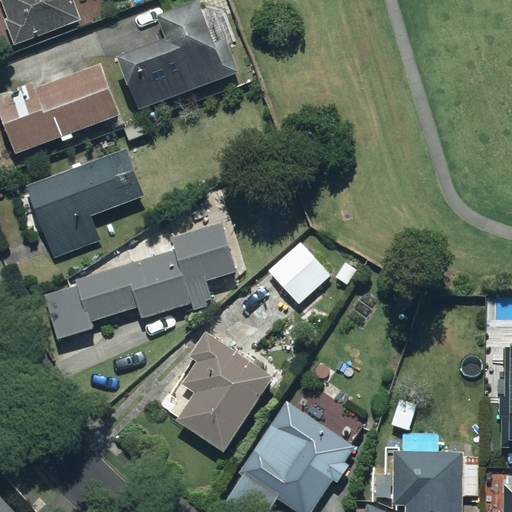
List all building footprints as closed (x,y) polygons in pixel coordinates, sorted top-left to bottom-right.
[(0,0),(0,7),(16,52),(89,25),(80,0),(0,0)] [(124,60),(144,110),(241,73),(212,0),(205,0),(160,17),(170,43),(124,60)] [(102,60),(0,98),(0,111),(18,159),(124,120),(102,60)] [(134,147),(34,184),(62,259),(103,244),(94,219),(153,197),(134,147)] [(176,252),(44,292),(58,339),(95,327),(94,325),(143,310),(146,322),(195,307),(197,312),(218,306),(211,282),(242,272),(227,224),(173,240),(176,252)] [(334,277),(305,242),(271,271),(299,306),(334,277)] [(280,380),(210,333),(159,408),(229,455),(280,380)] [(511,345),(491,345),(489,402),(503,402),(502,446),(511,445),(511,345)] [(307,511),(354,444),(345,439),(359,418),(308,384),(294,404),(286,398),(213,506),(221,511),(268,511),(277,499),(296,511),(307,511)] [(422,404),(404,398),(396,426),(413,432),(422,404)] [(480,497),(482,460),(468,460),(469,455),(396,451),(396,453),(388,453),(387,470),(375,469),(373,511),(466,511),(468,497),(480,497)] [(0,511),(9,511),(0,502),(0,511)]
